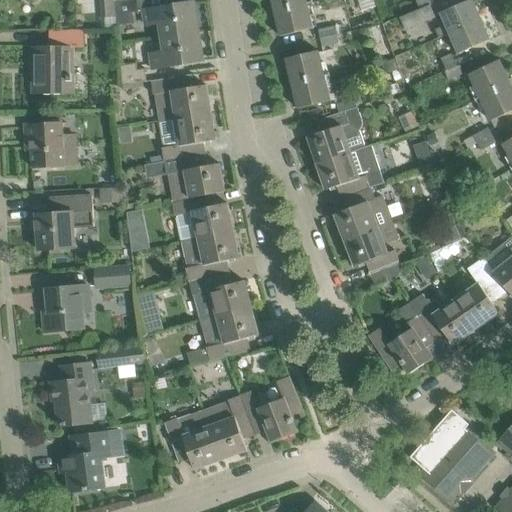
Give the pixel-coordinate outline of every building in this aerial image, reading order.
[(136,0),(126,0),(124,1),(116,2),(115,2),(117,26),(131,24),(129,13),(138,12),(136,0)] [(283,5),(284,9),(307,4),(306,0),(271,0),(274,7),(283,5)] [(416,0),(420,8),(430,4),(427,0),(416,0)] [(449,33),(450,33),(481,20),(471,0),(470,0),(441,13),(446,24),(434,30),(437,38),(449,33)] [(160,23),(162,37),(198,32),(193,2),(144,10),(146,26),(160,23)] [(307,4),(284,9),(285,13),(276,16),(281,36),(313,29),(307,4)] [(430,4),(420,8),(400,17),(406,31),(436,18),(430,4)] [(481,20),(450,33),(459,54),(489,40),(481,20)] [(318,30),(322,47),(339,42),(335,26),(318,30)] [(49,46),(29,47),(30,67),(32,67),(32,94),(70,94),(70,47),(84,47),(84,31),(49,31),(49,46)] [(198,32),(162,37),(164,52),(151,54),(153,69),(203,61),(198,32)] [(301,77),(302,81),(324,76),(318,51),(286,59),(291,79),(301,77)] [(441,58),(447,72),(458,67),(455,62),(454,63),(450,54),(441,58)] [(470,74),(481,97),(498,89),(496,86),(508,80),(499,60),(470,74)] [(411,78),(420,74),(415,62),(406,65),(411,78)] [(147,82),(145,69),(137,70),(136,64),(121,66),(122,86),(147,82)] [(447,72),(445,73),(448,81),(464,74),(460,66),(458,67),(447,72)] [(156,93),(160,121),(211,113),(207,85),(195,87),(193,75),(151,81),(153,94),(156,93)] [(324,76),(302,81),(303,86),(293,88),(298,109),(330,101),(324,76)] [(498,89),(481,97),(492,121),(511,111),(511,87),(500,93),(498,89)] [(338,114),(346,111),(355,108),(352,100),(335,105),(338,114)] [(358,107),(355,108),(346,111),(338,114),(315,121),(319,133),(308,137),(317,164),(351,152),(365,147),(359,131),(361,128),(362,125),(363,122),(362,120),(358,107)] [(60,122),(60,111),(40,112),(40,124),(25,125),(25,141),(31,141),(33,167),(65,166),(65,164),(78,163),(77,134),(64,135),(63,122),(60,122)] [(162,149),(164,161),(206,154),(204,142),(215,140),(211,113),(160,121),(165,149),(162,149)] [(477,143),(482,150),(496,143),(488,128),(473,136),(477,143)] [(426,135),(430,145),(438,142),(433,131),(426,135)] [(511,138),(503,144),(511,159),(511,138)] [(351,152),(317,164),(326,190),(336,187),(341,199),(371,187),(375,186),(376,191),(386,188),(384,183),(371,145),(365,147),(351,152)] [(420,167),(433,162),(429,151),(417,156),(420,167)] [(168,173),(173,200),(213,193),(213,194),(225,192),(220,164),(207,166),(206,154),(164,161),(166,174),(168,173)] [(371,187),(341,199),(346,210),(334,215),(345,241),(380,228),(394,223),(383,196),(376,199),(371,187)] [(100,188),(101,203),(124,202),(123,188),(100,188)] [(177,214),(183,242),(233,231),(227,203),(215,206),(213,194),(213,193),(173,200),(172,201),(174,215),(177,214)] [(51,198),(51,214),(36,215),(38,250),(76,248),(75,229),(94,228),(92,196),(51,198)] [(370,274),(381,270),(401,262),(396,251),(390,253),(386,244),(400,238),(394,223),(380,228),(345,241),(355,267),(366,263),(370,274)] [(444,231),(439,232),(442,239),(446,238),(447,240),(455,237),(452,228),(444,230),(444,231)] [(187,270),(189,281),(230,272),(227,261),(239,258),(233,231),(183,242),(188,269),(187,270)] [(511,248),(511,249),(511,250),(511,258),(495,272),(494,273),(509,292),(511,295),(511,248)] [(478,285),(456,300),(476,329),(499,313),(492,303),(509,292),(494,273),(495,272),(484,258),(468,270),(478,285)] [(401,268),(400,262),(387,268),(395,280),(397,278),(399,275),(401,272),(401,268)] [(95,270),(96,287),(130,285),(128,268),(95,270)] [(386,281),(381,270),(370,274),(375,285),(386,281)] [(195,294),(202,321),(252,308),(244,281),(232,284),(230,272),(189,281),(192,295),(195,294)] [(82,301),(89,300),(88,285),(46,289),(49,313),(43,314),(45,332),(84,329),(82,301)] [(423,293),(410,303),(419,316),(436,342),(446,335),(453,345),(476,329),(456,300),(444,308),(440,304),(437,301),(431,299),(426,298),(423,293)] [(419,316),(410,303),(399,310),(412,329),(390,344),(380,329),(368,338),(392,372),(402,365),(409,375),(433,359),(426,349),(436,342),(419,316)] [(252,308),(202,321),(209,348),(207,349),(210,361),(250,350),(247,338),(259,335),(252,308)] [(96,351),(98,369),(145,364),(143,346),(96,351)] [(63,381),(51,383),(53,401),(57,400),(60,427),(90,423),(85,379),(91,378),(89,363),(61,366),(63,381)] [(253,391),(241,396),(255,435),(267,431),(271,442),(297,432),(293,421),(305,416),(290,377),(277,382),(283,398),(259,407),(253,391)] [(147,397),(146,383),(133,384),(135,398),(147,397)] [(229,402),(204,412),(221,460),(247,451),(243,439),(255,435),(241,396),(228,400),(229,402)] [(452,410),(410,458),(420,466),(426,471),(421,476),(450,501),(459,491),(464,495),(473,484),(469,480),(493,454),(465,429),(469,425),(452,410)] [(221,460),(204,412),(179,422),(178,419),(165,424),(179,463),(191,458),(195,470),(221,460)] [(511,426),(499,441),(511,452),(511,426)] [(113,456),(110,432),(72,437),(74,456),(59,458),(60,464),(67,463),(71,492),(105,488),(101,458),(113,456)] [(511,511),(511,492),(497,509),(500,511),(511,511)] [(327,511),(316,502),(306,511),(298,511),(294,509),(291,511),(327,511)]
